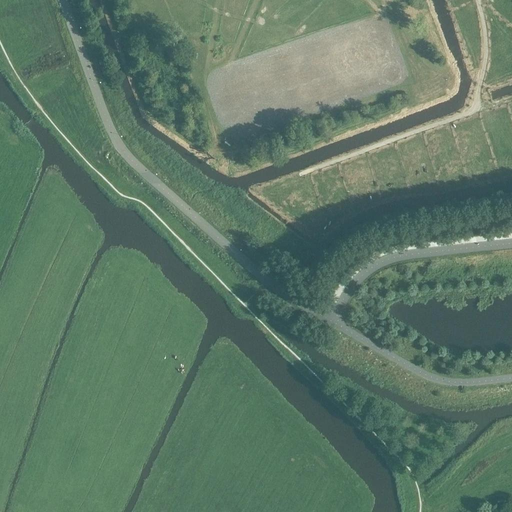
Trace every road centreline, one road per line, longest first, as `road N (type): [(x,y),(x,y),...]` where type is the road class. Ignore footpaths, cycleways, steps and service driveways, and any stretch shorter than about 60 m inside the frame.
road 1 (track): [(478,0),(487,56),(473,109),(311,170)]
road 2 (track): [(218,0),(207,73),(381,17),(384,7)]
